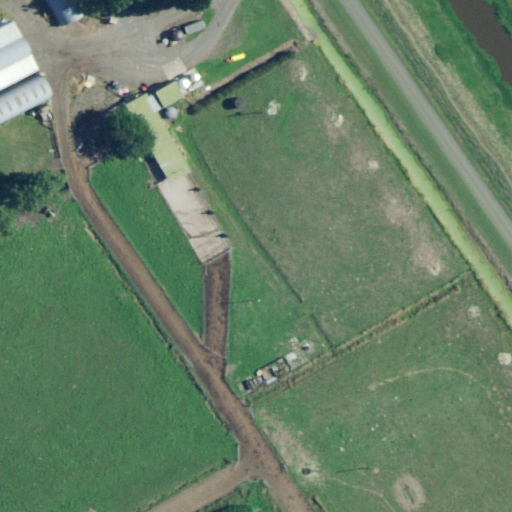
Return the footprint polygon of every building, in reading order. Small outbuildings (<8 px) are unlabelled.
[(73,0),(44,0),(61,26),(82,13),(73,0)] [(20,38),(11,22),(0,27),(0,88),(36,70),(27,53),(20,38)] [(0,123),(50,98),(38,74),(0,93),(0,123)] [(179,97),(170,83),(152,94),(160,108),(179,97)] [(187,172),(152,110),(157,107),(149,92),(141,96),(123,106),(167,183),(187,172)] [(284,357),(258,371),(266,386),(292,372),(284,357)]
